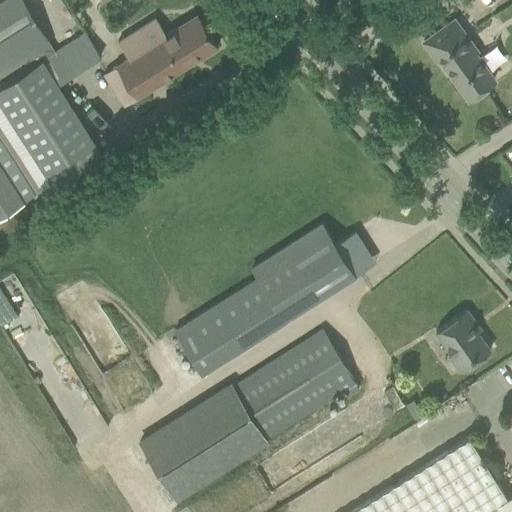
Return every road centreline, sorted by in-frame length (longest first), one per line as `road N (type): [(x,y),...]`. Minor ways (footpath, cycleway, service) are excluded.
road 1 (track): [(0,231),(281,53)]
road 2 (tertiary): [(511,269),(303,38)]
